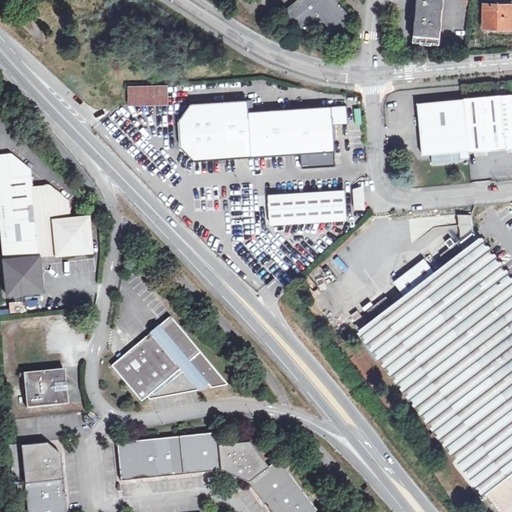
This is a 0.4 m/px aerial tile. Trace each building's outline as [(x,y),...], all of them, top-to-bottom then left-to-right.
[(327,37),(334,32),(331,28),(339,22),(342,26),(347,21),(334,4),(339,0),(298,0),(299,0),(283,13),(298,32),(314,20),(327,37)] [(418,0),(416,21),(441,23),(442,0),(418,0)] [(511,27),(511,4),(482,4),(481,27),(511,27)] [(439,47),(441,23),(416,21),(414,45),(422,45),(422,44),(431,45),(431,46),(439,47)] [(334,32),(342,26),(339,22),(331,28),(334,32)] [(166,86),(127,86),(128,105),(166,104),(166,86)] [(461,101),(466,151),(466,153),(490,150),(503,149),(498,95),(461,99),(461,101)] [(191,159),(248,156),(246,112),(245,99),(189,102),(177,117),(179,145),(191,159)] [(420,155),(466,151),(461,101),(416,105),(419,147),(420,155)] [(345,106),(246,112),(248,156),(253,155),(293,154),(332,152),(331,124),(346,123),(345,106)] [(5,262),(6,282),(24,296),(37,294),(37,290),(41,290),(38,258),(36,242),(28,171),(12,156),(0,157),(0,233),(3,262),(5,262)] [(38,258),(87,254),(86,250),(91,250),(89,237),(69,221),(67,203),(49,187),(33,189),(30,170),(28,171),(36,242),(38,258)] [(363,187),(352,187),(351,209),(363,209),(363,187)] [(257,224),(339,219),(338,200),(341,200),(340,190),(255,195),(257,224)] [(471,232),(470,214),(457,214),(458,233),(471,232)] [(88,219),(69,221),(89,237),(88,219)] [(511,511),(511,284),(478,239),(463,249),(457,241),(438,255),(444,264),(432,273),(422,259),(392,282),(402,295),(390,305),(384,296),(365,310),(371,319),(357,330),(404,392),(450,454),(494,511),(511,511)] [(7,298),(24,296),(6,282),(7,298)] [(151,338),(148,334),(120,361),(111,369),(141,402),(146,397),(149,400),(197,388),(196,386),(204,379),(210,385),(225,382),(167,317),(156,327),(159,331),(151,338)] [(156,327),(148,334),(151,338),(159,331),(156,327)] [(66,382),(65,374),(59,370),(23,373),(26,407),(62,404),(68,397),(67,388),(71,385),(66,382)] [(94,419),(96,416),(90,411),(88,414),(94,419)] [(247,482),(268,466),(249,442),(219,445),(217,433),(117,442),(120,480),(133,479),(163,476),(202,472),(222,470),(235,476),(247,482)] [(69,511),(67,493),(63,454),(57,449),(49,442),(23,445),(29,511),(69,511)] [(268,466),(247,482),(263,503),(269,511),(318,511),(279,459),(268,466)]
